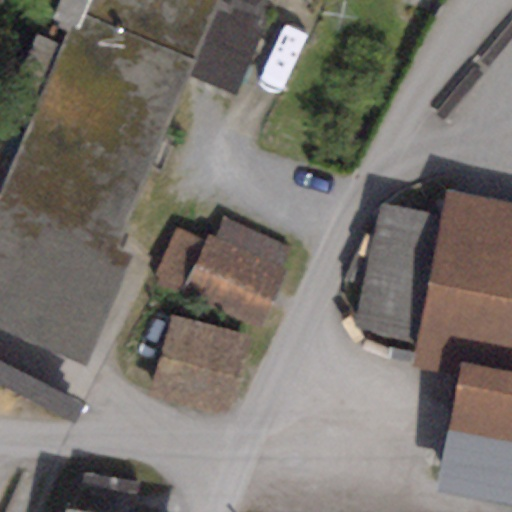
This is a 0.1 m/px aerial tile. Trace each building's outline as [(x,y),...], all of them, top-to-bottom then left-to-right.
[(82,0),(70,14),(0,178),(0,316),(88,353),(135,241),(119,235),(199,47),(86,0),(82,0)] [(54,0),(52,5),(70,14),(82,0),(86,0),(199,47),(221,0),(54,0)] [(417,331),(417,350),(455,360),(449,407),(437,479),(511,494),(511,191),(445,178),(441,206),(380,195),(355,314),(362,321),(417,331)] [(297,245),(226,213),(217,232),(208,228),(205,234),(176,221),(152,276),(261,325),(297,245)] [(250,331),(171,308),(149,387),(228,409),(250,331)]
